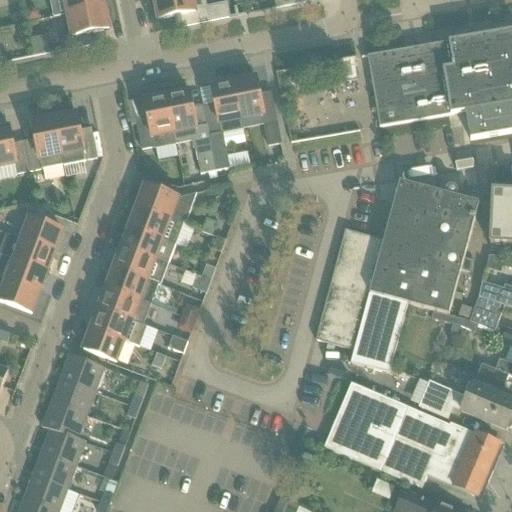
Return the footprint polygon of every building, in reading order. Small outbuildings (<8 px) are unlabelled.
[(105,9),(102,0),(64,0),(68,16),(105,9)] [(195,13),(192,0),(153,0),(158,22),(180,17),(182,29),(207,24),(204,11),(195,13)] [(274,0),(276,10),(302,5),(300,0),(274,0)] [(109,31),(105,9),(68,16),(72,37),(62,39),(65,52),(90,47),(87,36),(109,31)] [(511,33),(404,52),(367,58),(380,129),(465,115),(470,143),(511,135),(511,33)] [(281,145),(272,99),(260,102),(257,83),(256,80),(250,81),(233,84),(241,121),(262,117),(268,148),(281,145)] [(243,131),(241,121),(233,84),(211,89),(215,111),(204,113),(209,138),(216,173),(228,171),(221,135),(243,131)] [(193,115),(189,96),(189,93),(166,98),(176,145),(191,142),(192,149),(195,149),(201,177),(216,173),(209,138),(204,113),(193,115)] [(176,145),(166,98),(144,102),(148,124),(137,126),(142,151),(176,145)] [(81,138),(77,118),(76,116),(54,120),(61,157),(63,167),(85,163),(97,160),(92,135),(81,138)] [(61,157),(54,120),(31,125),(36,146),(24,149),(29,174),(42,171),(40,161),(61,157)] [(13,151),(10,132),(9,129),(0,131),(0,169),(15,166),(17,176),(29,174),(24,149),(13,151)] [(449,318),(478,206),(457,200),(458,196),(457,193),(456,192),(454,191),(453,191),(452,190),(451,190),(448,191),(446,192),(445,193),(444,197),(400,185),(395,203),(384,244),(381,256),(378,269),(374,281),(371,293),(370,297),(408,307),(433,313),(449,318)] [(145,188),(137,209),(170,221),(185,227),(197,195),(178,200),(145,188)] [(511,194),(493,194),(491,247),(511,247),(511,194)] [(170,221),(137,209),(129,229),(176,246),(183,227),(184,228),(185,227),(170,221)] [(29,220),(21,241),(54,254),(63,233),(45,226),(49,215),(39,211),(35,222),(29,220)] [(176,246),(129,229),(122,249),(155,262),(168,267),(176,246)] [(384,244),(346,234),(342,246),(381,256),(384,244)] [(47,274),(54,254),(21,241),(21,242),(7,236),(0,254),(0,256),(14,261),(47,274)] [(221,255),(226,243),(216,239),(212,252),(221,255)] [(339,258),(378,269),(381,256),(342,246),(339,258)] [(155,262),(122,249),(114,270),(160,287),(168,267),(155,262)] [(0,279),(39,294),(47,274),(14,261),(0,256),(0,279)] [(336,271),(374,281),(378,269),(339,258),(336,271)] [(206,268),(202,279),(211,283),(215,271),(206,268)] [(160,287),(114,270),(106,290),(139,303),(153,308),(160,287)] [(332,283),(371,293),(374,281),(336,271),(332,283)] [(206,296),(211,283),(202,279),(197,277),(192,291),(206,296)] [(0,303),(31,315),(39,294),(0,279),(0,303)] [(329,295),(368,305),(370,297),(371,293),(332,283),(329,295)] [(511,293),(482,284),(479,299),(504,307),(511,309),(511,293)] [(149,309),(139,305),(139,303),(106,290),(99,311),(132,323),(142,327),(149,309)] [(326,307),(365,317),(368,305),(329,295),(326,307)] [(390,378),(408,307),(370,297),(368,305),(365,317),(361,330),(358,342),(355,354),(351,367),(390,378)] [(497,326),(504,307),(479,299),(469,324),(480,328),(477,335),(502,345),(511,349),(511,332),(508,331),(497,326)] [(197,335),(202,309),(186,306),(181,331),(197,335)] [(323,319),(361,330),(365,317),(326,307),(323,319)] [(458,318),(468,322),(472,312),(462,309),(458,318)] [(147,329),(142,327),(132,323),(99,311),(91,331),(124,343),(126,344),(126,345),(139,350),(147,329)] [(464,323),(449,318),(433,313),(431,321),(461,330),(464,323)] [(319,332),(358,342),(361,330),(323,319),(319,332)] [(464,323),(461,330),(476,336),(479,329),(464,323)] [(116,364),(124,344),(126,345),(126,344),(91,331),(83,352),(116,364)] [(11,336),(0,332),(0,342),(8,345),(11,336)] [(316,344),(355,354),(358,342),(319,332),(316,344)] [(187,345),(172,339),(168,351),(183,357),(187,345)] [(157,355),(152,368),(161,372),(166,359),(157,355)] [(69,358),(60,381),(96,394),(105,371),(69,358)] [(511,366),(501,362),(497,373),(483,367),(477,382),(504,393),(510,379),(511,379),(511,366)] [(0,395),(8,374),(0,370),(0,395)] [(87,418),(96,394),(60,381),(51,405),(87,418)] [(139,411),(143,401),(149,387),(140,384),(135,398),(131,408),(139,411)] [(430,385),(420,410),(449,422),(455,408),(463,412),(462,415),(506,434),(507,431),(511,431),(511,429),(511,403),(473,387),(468,400),(430,385)] [(424,477),(478,499),(500,446),(472,435),(447,425),(446,427),(347,386),(321,450),(418,491),(424,477)] [(78,441),(87,418),(51,405),(42,430),(50,433),(50,432),(79,442),(78,441)] [(136,421),(139,411),(131,408),(127,418),(136,421)] [(86,444),(79,442),(50,432),(50,433),(41,455),(76,469),(86,444)] [(117,445),(114,455),(122,458),(125,449),(117,445)] [(68,492),(76,469),(41,455),(32,479),(68,492)] [(113,482),(118,468),(122,458),(114,455),(110,465),(108,465),(102,478),(113,482)] [(47,511),(60,511),(68,492),(32,479),(23,503),(47,511)] [(449,511),(405,493),(397,511),(449,511)] [(110,508),(113,498),(105,495),(101,505),(110,508)] [(298,511),(299,509),(280,501),(275,511),(298,511)] [(47,511),(23,503),(19,511),(47,511)]
